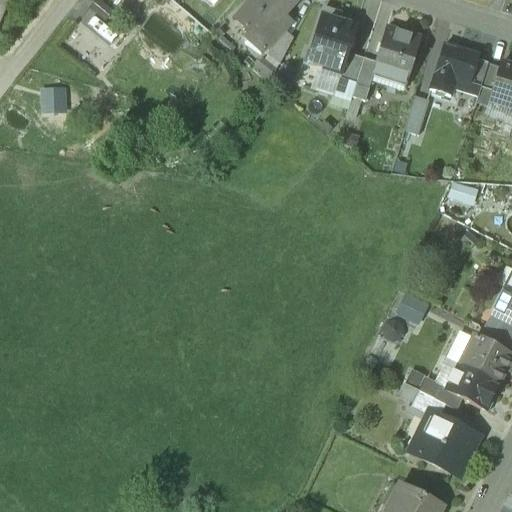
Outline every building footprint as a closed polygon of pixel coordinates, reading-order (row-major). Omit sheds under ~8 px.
[(0,0),(0,21),(8,0),(0,0)] [(297,0),(253,0),(235,20),(268,49),(283,33),(275,26),(298,1),(297,0)] [(89,10),(105,23),(111,14),(96,2),(89,10)] [(340,16),(323,11),(305,66),(318,70),(339,77),(340,77),(347,57),(355,29),(338,24),(340,16)] [(419,41),(385,31),(374,65),(371,75),(373,76),(405,86),(419,41)] [(268,49),(263,55),(268,59),(279,68),(293,42),(283,33),(268,49)] [(477,59),(442,49),(428,93),(449,99),(454,83),(468,88),(476,64),(477,59)] [(363,62),(347,57),(340,77),(339,77),(337,83),(354,88),(363,62)] [(279,68),(268,59),(256,75),(271,87),(279,68)] [(363,62),(354,88),(367,92),(373,76),(371,75),(374,65),(363,62)] [(487,67),(476,64),(468,88),(479,91),(487,67)] [(511,70),(499,66),(498,71),(491,95),(488,104),(511,111),(511,70)] [(498,71),(487,67),(479,91),(491,95),(498,71)] [(349,106),(354,88),(337,83),(339,77),(318,70),(310,94),(349,106)] [(354,88),(349,106),(344,121),(357,124),(362,106),(369,108),(373,94),(367,92),(354,88)] [(418,97),(407,134),(420,137),(430,101),(418,97)] [(362,140),(347,137),(344,151),(359,155),(362,140)] [(449,199),(474,208),(481,190),(456,181),(449,199)] [(511,276),(493,314),(503,319),(504,318),(511,321),(511,276)] [(389,321),(419,335),(432,309),(402,294),(389,321)] [(511,321),(504,318),(503,319),(494,337),(511,346),(511,321)] [(511,346),(494,337),(493,337),(487,348),(511,360),(511,346)] [(511,360),(487,348),(473,340),(459,368),(497,386),(503,373),(507,375),(511,364),(511,360)] [(445,394),(458,367),(445,362),(436,381),(412,369),(404,388),(418,395),(433,402),(438,391),(445,394)] [(459,368),(458,367),(445,394),(444,395),(461,403),(485,415),(492,402),(489,401),(497,386),(459,368)] [(399,397),(413,404),(418,395),(404,388),(399,397)] [(445,394),(438,391),(433,402),(444,408),(456,413),(461,403),(444,395),(445,394)] [(433,402),(418,395),(413,404),(409,412),(425,419),(426,418),(437,423),(444,408),(433,402)] [(437,423),(426,418),(425,419),(418,434),(420,435),(409,456),(450,477),(458,461),(465,464),(472,450),(478,440),(470,437),(445,424),(444,427),(437,423)] [(406,492),(397,488),(389,506),(386,511),(441,511),(442,510),(406,492)]
